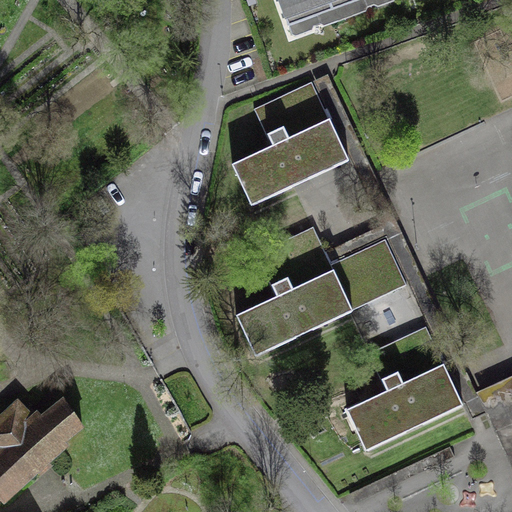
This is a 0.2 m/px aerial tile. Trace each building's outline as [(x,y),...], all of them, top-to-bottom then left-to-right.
[(253,0),(274,55),(426,0),(253,0)] [(340,167),(316,115),(218,159),(242,211),(340,167)] [(347,322),(323,270),(224,315),(248,367),(347,322)] [(453,419),(427,363),(323,412),(349,467),(453,419)] [(511,374),(464,398),(511,497),(511,374)] [(0,497),(4,501),(67,444),(64,440),(82,426),(64,401),(42,416),(39,413),(33,418),(17,402),(0,417),(0,497)]
